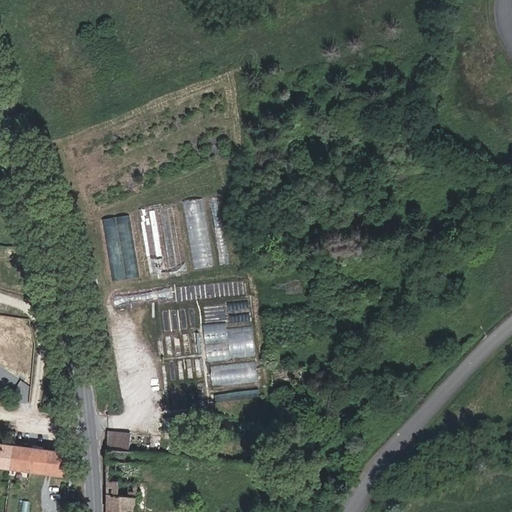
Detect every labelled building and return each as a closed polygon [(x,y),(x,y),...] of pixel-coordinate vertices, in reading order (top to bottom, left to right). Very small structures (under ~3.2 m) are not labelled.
[(210,266),(205,200),(187,201),(192,267),(210,266)] [(176,203),(141,207),(149,274),(185,270),(176,203)] [(117,278),(139,275),(131,214),(109,217),(117,278)] [(0,266),(31,269),(32,249),(0,246),(0,266)] [(275,276),(275,294),(305,294),(304,276),(275,276)] [(206,323),(208,358),(257,355),(255,326),(229,328),(229,321),(206,323)] [(64,367),(59,328),(53,329),(52,335),(41,335),(40,365),(64,367)] [(215,383),(260,381),(259,361),(213,364),(215,383)] [(110,445),(133,446),(135,430),(112,429),(110,445)] [(0,439),(0,462),(16,465),(19,443),(0,439)] [(19,443),(16,465),(74,475),(72,450),(19,443)] [(139,511),(142,452),(114,450),(113,511),(139,511)]
